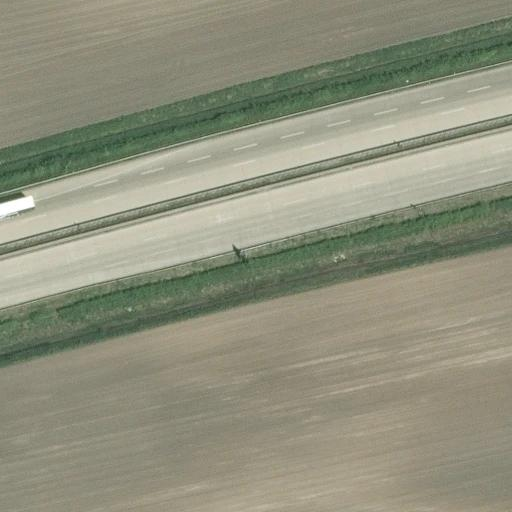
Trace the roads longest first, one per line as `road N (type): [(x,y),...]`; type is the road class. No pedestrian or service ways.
road 1 (motorway): [(511,89),(0,222)]
road 2 (motorway): [(0,289),(511,156)]
